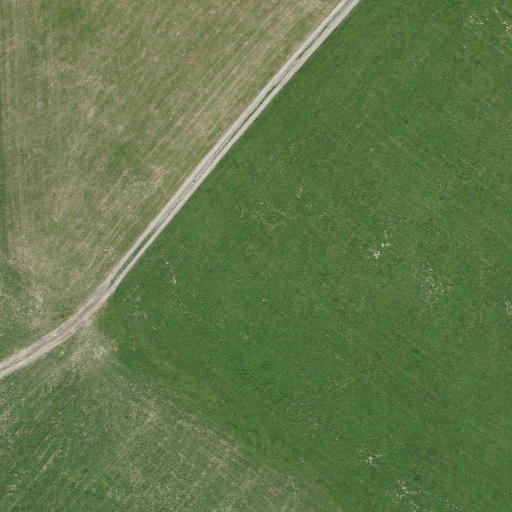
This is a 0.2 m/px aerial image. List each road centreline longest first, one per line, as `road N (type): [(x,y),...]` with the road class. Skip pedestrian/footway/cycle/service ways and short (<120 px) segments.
road 1 (track): [(349,0),(102,290)]
road 2 (track): [(0,358),(102,290)]
